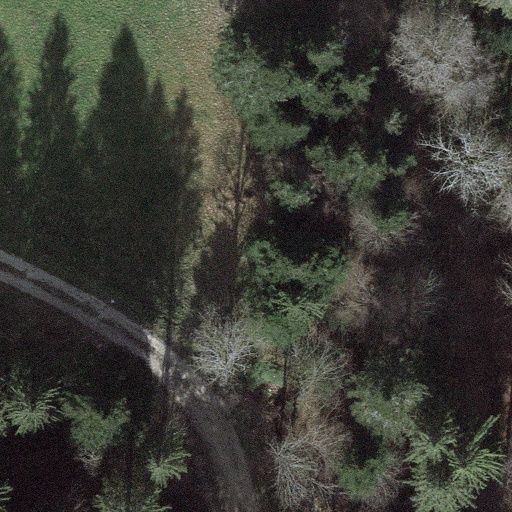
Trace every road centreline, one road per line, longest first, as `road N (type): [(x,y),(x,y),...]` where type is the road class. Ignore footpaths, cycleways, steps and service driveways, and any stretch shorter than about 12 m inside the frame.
road 1 (track): [(247,511),(233,463),(189,390),(118,323),(0,270)]
road 2 (track): [(361,0),(391,43),(422,172),(471,277)]
road 3 (track): [(471,277),(477,511)]
